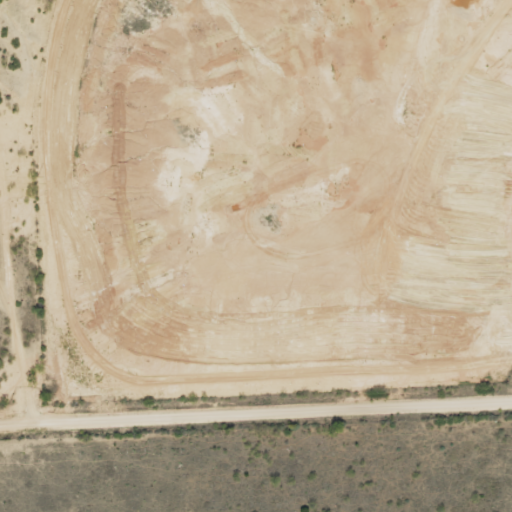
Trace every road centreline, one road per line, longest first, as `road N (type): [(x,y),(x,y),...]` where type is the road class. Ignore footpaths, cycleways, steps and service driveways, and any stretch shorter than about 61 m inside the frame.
road 1 (tertiary): [(511,401),(0,431)]
road 2 (residential): [(28,430),(0,167)]
